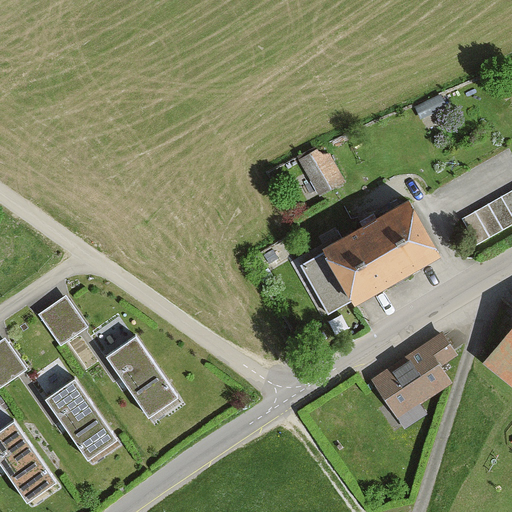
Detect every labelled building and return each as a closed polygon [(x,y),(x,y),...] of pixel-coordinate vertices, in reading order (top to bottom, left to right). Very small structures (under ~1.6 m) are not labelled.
[(342,182),(326,154),(303,167),(318,195),(342,182)] [(511,221),(511,188),(462,216),(476,242),(511,221)] [(411,191),(323,239),(327,247),(354,295),(398,271),(442,246),(411,191)] [(354,295),(327,247),(301,262),(329,310),(354,295)] [(66,291),(38,311),(60,342),(88,323),(66,291)] [(511,319),(483,358),(511,379),(511,319)] [(442,328),(371,375),(398,414),(418,401),(445,383),(452,378),(441,361),(457,350),(442,328)] [(177,391),(135,331),(107,351),(148,411),(177,391)] [(5,335),(0,338),(0,385),(0,386),(28,367),(5,335)] [(117,433),(75,373),(46,393),(89,453),(117,433)] [(426,412),(418,401),(398,414),(405,426),(426,412)] [(56,478),(13,417),(0,425),(0,456),(29,497),(56,478)]
